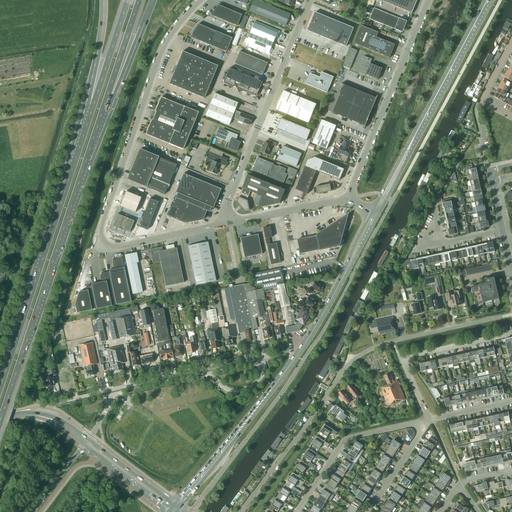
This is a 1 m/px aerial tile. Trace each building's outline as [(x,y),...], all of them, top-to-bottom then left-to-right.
[(253,0),(249,11),(285,26),(290,14),(256,0),(253,0)] [(411,14),(412,14),(417,0),(380,0),(412,13),(411,14)] [(212,15),(211,15),(237,26),(241,15),(237,13),(231,11),(228,10),(228,9),(227,9),(223,8),(223,7),(217,5),(217,6),(212,15)] [(399,18),(388,14),(374,8),(370,19),(384,25),(395,29),(401,32),(401,31),(402,30),(403,29),(404,30),(407,21),(399,18)] [(354,28),(315,12),(307,31),(346,47),(354,28)] [(255,21),(250,33),(272,43),(275,37),(276,37),(277,35),(278,36),(280,32),(255,21)] [(190,37),(226,52),(232,38),(198,24),(197,25),(198,25),(191,37),(190,36),(190,37)] [(361,25),(354,43),(389,58),(390,57),(389,57),(393,45),(395,46),(395,45),(376,37),(378,32),(361,25)] [(231,30),(237,32),(233,44),(237,45),(242,29),(232,26),(231,30)] [(245,45),(270,55),(272,51),(271,51),(271,49),(270,48),(272,43),(250,33),(245,45)] [(502,37),(495,50),(498,52),(505,38),(502,37)] [(175,68),(211,82),(217,66),(182,51),(175,68)] [(267,63),(239,51),(234,64),(262,75),(267,63)] [(490,54),(483,67),(487,69),(494,56),(490,54)] [(382,68),(370,64),(366,75),(378,80),(378,79),(378,78),(381,69),(382,69),(382,68)] [(211,82),(175,68),(169,84),(188,92),(197,96),(202,98),(204,99),(211,82)] [(229,68),(223,83),(227,85),(229,89),(233,87),(237,89),(238,93),(242,91),(246,93),(247,97),(251,95),(256,97),(262,82),(229,68)] [(322,72),(320,77),(310,73),(306,84),(327,93),(334,77),(322,72)] [(478,76),(469,93),(473,95),(483,78),(478,76)] [(511,83),(503,79),(501,84),(509,88),(511,83)] [(376,98),(341,84),(344,85),(333,113),(365,126),(364,128),(377,96),(376,98)] [(509,88),(501,84),(499,88),(506,92),(509,88)] [(506,92),(499,88),(496,92),(504,97),(506,92)] [(316,104),(284,91),(280,100),(312,114),(316,104)] [(504,97),(496,92),(494,97),(502,101),(504,97)] [(233,114),(238,103),(214,93),(210,104),(233,114)] [(145,134),(150,136),(168,144),(169,144),(183,150),(187,140),(186,140),(193,122),(194,122),(198,112),(184,107),(184,106),(184,107),(165,99),(161,97),(159,102),(155,112),(155,111),(157,112),(154,121),(151,120),(152,120),(151,120),(147,130),(145,134)] [(312,114),(280,100),(276,110),(309,123),(312,114)] [(228,125),(233,114),(210,104),(205,116),(228,125)] [(464,104),(455,122),(460,124),(469,107),(464,104)] [(241,113),(238,120),(249,125),(252,118),(241,113)] [(281,118),(277,129),(282,131),(286,120),(281,118)] [(291,122),(286,120),(282,131),(287,133),(291,122)] [(336,126),(322,120),(313,143),(327,149),(336,126)] [(279,124),(269,121),(266,129),(276,133),(279,124)] [(292,135),(296,124),(291,122),(287,133),(292,135)] [(301,126),(296,124),(292,135),(297,137),(301,126)] [(301,126),(297,137),(302,139),(306,128),(301,126)] [(218,127),(215,137),(229,143),(228,145),(232,146),(231,149),(236,151),(240,142),(235,141),(238,135),(218,127)] [(311,130),(306,128),(302,139),(307,141),(311,130)] [(452,130),(445,142),(450,144),(456,132),(452,130)] [(193,140),(190,146),(196,148),(199,142),(193,140)] [(351,142),(345,140),(342,147),(341,146),(338,153),(341,154),(341,155),(344,156),(345,155),(348,157),(349,155),(351,154),(351,152),(350,152),(351,150),(348,149),(351,142)] [(276,146),(277,143),(271,141),(270,144),(265,142),(261,152),(262,152),(262,153),(264,153),(268,155),(272,145),(276,146)] [(444,144),(435,160),(439,162),(448,146),(444,144)] [(283,146),(278,159),(296,167),(302,154),(283,146)] [(144,152),(139,150),(129,174),(127,179),(130,181),(141,185),(144,186),(150,189),(153,190),(157,191),(159,192),(159,193),(164,195),(168,184),(169,182),(171,178),(172,175),(176,165),(172,163),(171,163),(169,162),(165,160),(165,161),(162,159),(163,159),(153,155),(150,154),(147,153),(144,152)] [(225,166),(228,159),(209,151),(206,158),(210,160),(206,170),(215,174),(216,174),(217,173),(218,172),(218,171),(216,170),(219,164),(225,166)] [(185,155),(182,165),(187,167),(190,157),(185,155)] [(274,164),(258,157),(252,170),(284,183),(287,174),(284,173),(286,169),(279,166),(278,167),(274,165),(274,164)] [(343,168),(338,167),(315,157),(307,160),(296,189),(307,194),(316,171),(340,180),(342,174),(344,169),(343,168)] [(432,165),(418,190),(423,192),(436,168),(432,165)] [(467,170),(468,175),(477,173),(476,168),(473,169),(472,166),(466,167),(466,171),(467,170)] [(209,212),(211,207),(213,208),(221,189),(217,187),(216,188),(213,187),(214,187),(208,185),(205,184),(206,183),(198,180),(198,181),(195,179),(190,177),(187,176),(187,175),(183,174),(175,193),(177,193),(175,198),(206,211),(209,212)] [(242,188),(243,188),(250,191),(258,195),(261,196),(262,196),(259,203),(260,208),(280,203),(280,204),(285,190),(248,175),(242,188)] [(339,185),(338,188),(335,189),(334,183),(316,187),(317,192),(312,193),(317,193),(317,194),(335,190),(338,188),(340,185),(339,185)] [(240,205),(239,206),(241,208),(241,207),(244,211),(250,210),(248,200),(247,200),(250,191),(243,188),(239,197),(237,202),(240,205)] [(141,198),(125,191),(119,206),(135,213),(141,198)] [(417,191),(412,201),(416,203),(421,193),(417,191)] [(203,220),(206,211),(175,198),(174,197),(166,216),(185,223),(203,220)] [(150,198),(148,203),(156,207),(158,202),(150,198)] [(446,202),(442,203),(444,209),(455,206),(457,206),(463,204),(462,202),(462,201),(456,202),(455,201),(452,201),(451,198),(445,199),(446,202)] [(148,203),(146,208),(154,211),(156,207),(148,203)] [(411,207),(398,228),(402,230),(414,209),(411,207)] [(146,208),(144,212),(153,216),(154,211),(146,208)] [(144,212),(142,217),(151,221),(153,216),(144,212)] [(340,246),(343,236),(346,222),(349,213),(317,234),(317,235),(297,239),(300,254),(320,250),(320,251),(340,246)] [(123,230),(127,218),(124,217),(119,228),(123,230)] [(142,217),(140,222),(149,225),(151,221),(142,217)] [(140,222),(138,226),(147,230),(149,225),(140,222)] [(270,227),(263,228),(265,239),(270,265),(280,263),(276,243),(270,244),(269,238),(272,237),(270,227)] [(247,237),(240,238),(244,258),(262,254),(258,235),(258,234),(251,236),(251,235),(250,235),(250,236),(247,236),(247,237)] [(395,234),(389,246),(393,248),(399,236),(395,234)] [(208,242),(188,246),(196,285),(216,281),(208,242)] [(165,286),(184,283),(176,248),(163,251),(162,247),(150,249),(153,263),(160,262),(165,286)] [(387,249),(377,265),(381,267),(390,251),(387,249)] [(132,294),(142,292),(136,263),(138,262),(136,252),(124,255),(132,294)] [(109,270),(109,271),(116,305),(131,302),(124,267),(121,256),(114,257),(112,260),(114,269),(109,270)] [(414,269),(419,268),(417,259),(411,260),(412,264),(409,265),(410,271),(414,270),(414,269)] [(298,331),(299,329),(302,324),(302,325),(306,319),(290,310),(289,305),(288,298),(285,294),(285,293),(284,286),(283,283),(282,280),(280,268),(252,274),(254,284),(258,285),(275,282),(276,285),(283,320),(284,325),(285,333),(298,331)] [(91,284),(91,285),(96,309),(116,305),(109,271),(102,273),(100,276),(101,282),(91,284)] [(374,272),(368,284),(372,286),(378,274),(374,272)] [(439,277),(434,279),(438,295),(443,294),(439,277)] [(475,305),(483,303),(499,299),(494,277),(491,278),(490,277),(484,279),(485,283),(479,284),(479,285),(471,287),(475,305)] [(320,293),(324,286),(313,281),(310,288),(320,293)] [(248,283),(243,284),(245,292),(255,290),(254,287),(253,287),(252,287),(251,286),(249,285),(248,283)] [(246,342),(253,341),(251,330),(253,329),(250,319),(245,292),(243,284),(232,286),(232,284),(228,285),(238,333),(242,333),(242,331),(244,331),(246,342)] [(77,313),(96,309),(91,285),(86,286),(85,289),(85,290),(79,292),(75,303),(77,313)] [(296,289),(292,287),(291,290),(304,296),(307,291),(298,286),(296,289)] [(366,288),(361,300),(365,301),(370,290),(366,288)] [(266,328),(262,329),(264,338),(271,337),(269,327),(268,328),(268,327),(270,326),(267,315),(266,311),(263,312),(261,299),(264,298),(263,289),(262,289),(245,292),(250,319),(261,316),(262,321),(264,320),(266,328)] [(457,294),(454,295),(457,305),(462,304),(461,297),(464,296),(462,290),(457,291),(457,294)] [(451,306),(457,305),(454,295),(451,296),(451,293),(445,294),(446,300),(449,299),(451,306)] [(312,309),(316,300),(308,296),(303,304),(312,309)] [(435,300),(434,296),(428,297),(430,307),(434,307),(435,310),(442,308),(439,299),(435,300)] [(359,300),(354,311),(358,313),(363,302),(359,300)] [(419,302),(411,304),(414,315),(421,313),(419,302)] [(152,312),(158,342),(170,340),(170,338),(175,337),(172,325),(167,326),(163,304),(159,305),(160,309),(156,310),(154,303),(146,305),(148,313),(152,312)] [(276,321),(277,321),(275,312),(272,313),(271,307),(267,307),(270,322),(276,321)] [(290,310),(306,319),(310,312),(302,307),(299,311),(296,310),(297,309),(293,307),(290,310)] [(135,335),(133,328),(131,315),(129,308),(113,311),(115,320),(110,322),(108,322),(112,340),(135,335)] [(211,349),(212,349),(220,347),(218,341),(221,341),(219,327),(218,327),(215,309),(205,311),(205,308),(199,310),(201,319),(209,318),(211,329),(206,330),(208,341),(210,340),(211,349)] [(150,324),(147,309),(140,311),(142,326),(150,324)] [(351,315),(344,331),(349,334),(356,317),(351,315)] [(379,334),(395,331),(392,317),(373,321),(373,323),(369,324),(371,333),(379,332),(379,334)] [(284,325),(283,320),(277,321),(276,321),(276,325),(274,326),(277,339),(281,338),(280,335),(284,334),(282,325),(284,325)] [(232,337),(235,337),(233,326),(221,328),(223,339),(224,339),(225,346),(233,345),(232,337)] [(188,353),(194,352),(195,352),(193,343),(196,343),(195,336),(189,337),(190,341),(187,342),(186,340),(184,331),(180,331),(181,335),(183,345),(183,346),(186,346),(186,349),(187,348),(188,353)] [(175,357),(182,356),(183,356),(181,346),(183,345),(181,335),(175,337),(177,346),(173,347),(175,357)] [(343,335),(333,354),(337,356),(347,337),(343,335)] [(168,349),(165,350),(167,360),(170,359),(170,358),(173,358),(171,349),(170,345),(171,345),(170,340),(165,341),(165,344),(167,343),(168,349)] [(158,348),(159,351),(160,360),(167,359),(167,360),(165,350),(164,346),(163,346),(163,344),(164,344),(163,341),(157,342),(158,348)] [(78,345),(78,346),(83,366),(84,370),(85,369),(86,376),(91,375),(92,376),(93,375),(94,374),(95,374),(93,365),(97,364),(92,342),(78,345)] [(137,351),(132,352),(131,344),(126,345),(128,353),(130,352),(133,366),(139,365),(137,351)] [(106,349),(108,357),(110,366),(111,369),(112,368),(113,372),(123,370),(121,364),(125,362),(121,346),(106,349)] [(144,348),(147,363),(153,362),(151,353),(148,354),(146,347),(144,348)] [(333,362),(328,359),(317,378),(322,381),(333,362)] [(418,372),(427,370),(425,361),(419,363),(420,366),(416,369),(418,372)] [(56,375),(56,374),(54,366),(50,367),(49,365),(46,366),(46,368),(48,377),(42,378),(45,387),(55,385),(53,376),(56,375)] [(60,375),(59,375),(60,383),(72,381),(69,365),(64,366),(65,371),(60,372),(60,375)] [(392,380),(389,373),(383,376),(386,382),(387,384),(380,388),(387,406),(405,398),(397,380),(393,382),(392,380)] [(316,382),(309,393),(312,396),(319,385),(316,382)] [(352,393),(354,396),(352,398),(356,403),(358,401),(357,398),(362,397),(350,383),(346,387),(351,393),(352,393)] [(338,393),(340,396),(338,398),(341,401),(343,400),(347,404),(351,401),(342,390),(338,393)] [(451,406),(449,397),(449,395),(443,396),(446,407),(451,406)] [(308,397),(298,411),(301,414),(311,400),(308,397)] [(334,406),(330,403),(327,408),(344,421),(347,416),(344,413),(346,410),(342,406),(341,407),(339,406),(338,406),(336,405),(334,406)] [(296,414),(288,425),(291,428),(299,417),(296,414)] [(332,429),(325,424),(317,436),(324,441),(332,429)] [(411,429),(405,429),(412,439),(414,434),(411,429)] [(282,432),(270,447),(274,450),(285,435),(282,432)] [(317,436),(309,448),(316,453),(322,444),(327,447),(329,444),(324,441),(317,436)] [(389,446),(398,451),(400,449),(399,448),(401,444),(394,439),(389,446)] [(424,444),(422,446),(431,452),(435,445),(428,440),(425,444),(424,444)] [(350,449),(358,454),(360,456),(364,451),(361,449),(363,446),(355,441),(350,449)] [(396,454),(398,451),(389,446),(385,452),(393,457),(395,453),(396,454)] [(431,452),(422,446),(420,449),(422,450),(419,453),(426,458),(431,452)] [(309,448),(301,460),(308,465),(314,456),(319,459),(321,456),(316,453),(309,448)] [(269,449),(261,459),(265,462),(273,452),(269,449)] [(353,462),(358,454),(350,449),(345,457),(353,462)] [(500,452),(501,455),(503,464),(508,463),(506,454),(505,450),(500,451),(500,452)] [(380,461),(388,466),(390,464),(389,463),(391,459),(384,454),(380,461)] [(412,461),(421,467),(425,460),(418,455),(415,459),(414,458),(412,461)] [(353,462),(345,457),(340,464),(348,469),(353,462)] [(300,477),(308,465),(301,460),(293,472),(300,477)] [(259,461),(251,473),(255,476),(264,464),(259,461)] [(386,469),(388,466),(380,461),(375,467),(383,472),(385,468),(386,469)] [(421,467),(412,461),(411,463),(412,464),(409,468),(417,473),(421,467)] [(343,477),(348,469),(340,464),(337,469),(332,466),(330,468),(335,472),(343,477)] [(370,475),(378,481),(380,478),(379,477),(381,474),(374,469),(370,475)] [(404,473),(402,476),(411,481),(415,475),(408,470),(405,474),(404,473)] [(305,481),(300,477),(293,472),(285,485),(292,489),(298,480),(303,483),(305,481)] [(335,472),(330,479),(338,484),(343,477),(335,472)] [(444,473),(439,479),(448,485),(450,482),(448,481),(451,477),(444,473)] [(251,474),(240,490),(243,492),(254,477),(251,474)] [(378,481),(370,475),(366,482),(373,487),(375,483),(377,484),(378,481)] [(407,488),(411,481),(402,476),(401,478),(402,479),(399,483),(407,488)] [(335,489),(338,484),(330,479),(325,487),(335,493),(336,490),(335,489)] [(446,487),(448,485),(439,479),(435,486),(442,490),(445,487),(446,487)] [(506,487),(504,479),(502,479),(502,482),(494,483),(494,481),(489,482),(490,490),(506,487)] [(490,490),(489,482),(474,486),(477,491),(484,489),(485,491),(490,490)] [(360,490),(369,496),(370,493),(369,492),(372,488),(364,484),(360,490)] [(285,485),(277,497),(284,502),(290,492),(295,496),(297,493),(292,489),(285,485)] [(394,488),(393,490),(401,496),(405,490),(398,485),(396,489),(394,488)] [(335,493),(325,487),(320,494),(328,499),(330,501),(335,493)] [(434,487),(430,494),(438,499),(440,497),(439,496),(441,492),(434,487)] [(367,498),(369,496),(360,490),(356,497),(363,501),(366,497),(367,498)] [(397,503),(399,500),(402,502),(405,499),(401,496),(393,490),(391,493),(392,494),(390,498),(397,503)] [(238,492),(230,504),(232,506),(241,494),(238,492)] [(323,507),(328,499),(320,494),(315,502),(323,507)] [(438,499),(430,494),(425,500),(433,505),(435,501),(436,502),(438,499)] [(511,496),(500,499),(501,507),(507,506),(506,503),(511,502),(511,496)] [(277,497),(269,509),(273,511),(277,511),(282,504),(287,508),(289,505),(284,502),(277,497)] [(350,505),(359,511),(361,508),(359,507),(362,503),(354,498),(350,505)] [(500,499),(485,502),(483,504),(488,511),(490,510),(488,508),(495,506),(496,508),(501,507),(500,499)] [(385,503),(383,505),(391,511),(396,504),(388,500),(386,503),(385,503)] [(431,507),(424,502),(421,500),(418,504),(421,506),(420,509),(425,511),(429,511),(430,511),(429,511),(431,507)] [(319,511),(323,507),(315,502),(310,509),(314,511),(319,511)] [(454,506),(452,509),(457,511),(462,511),(463,511),(465,511),(466,511),(469,509),(465,507),(464,508),(458,503),(455,507),(454,506)]
